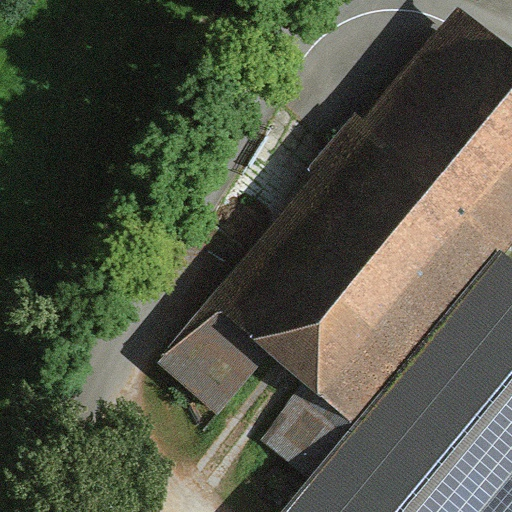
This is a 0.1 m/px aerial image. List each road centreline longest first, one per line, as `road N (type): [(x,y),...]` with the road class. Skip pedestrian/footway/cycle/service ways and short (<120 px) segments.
road 1 (unclassified): [(16,511),(313,0)]
road 2 (track): [(213,511),(88,397)]
